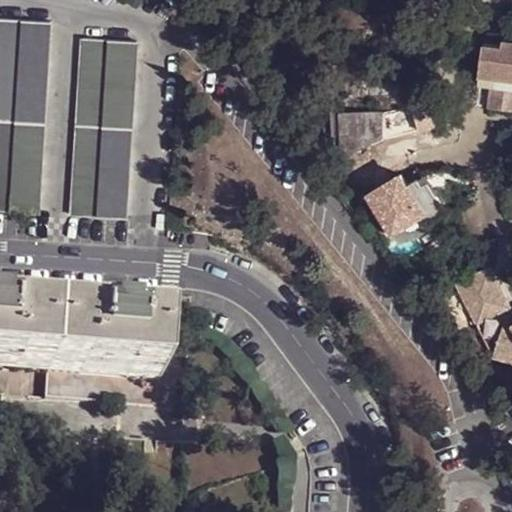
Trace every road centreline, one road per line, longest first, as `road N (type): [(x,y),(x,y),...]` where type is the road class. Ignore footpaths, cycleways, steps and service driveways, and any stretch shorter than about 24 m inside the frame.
road 1 (unknown): [(151,23),(191,44),(376,263),(444,355),(486,451)]
road 2 (residential): [(0,258),(163,269),(241,291),(272,315),(347,417),(361,446),(367,511)]
